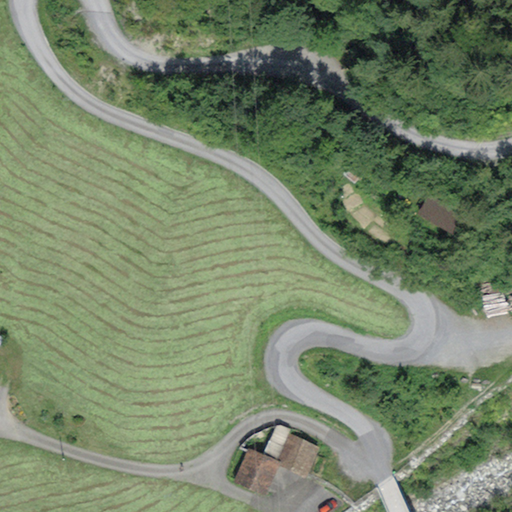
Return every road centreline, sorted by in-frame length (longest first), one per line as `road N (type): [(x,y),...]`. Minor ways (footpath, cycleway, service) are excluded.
road 1 (residential): [(397,511),(365,429),(299,389),(282,357),(291,341),(309,334),(407,349),(424,331),(420,305),(324,246),(259,176),(98,108),(68,87),(32,35),(23,0)]
road 2 (residential): [(94,0),(115,45),(135,59),(183,67),(285,62),(429,141),(467,150),(511,147)]
